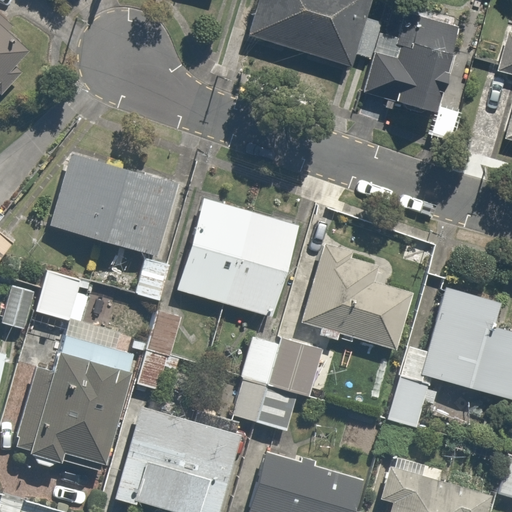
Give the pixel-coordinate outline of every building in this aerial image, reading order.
[(374,9),(363,6),(365,0),(248,0),(238,31),(343,66),(349,49),(365,52),(374,9)] [(447,22),(394,10),(388,34),(374,31),(359,98),(425,114),(447,22)] [(511,25),(508,24),(494,70),(511,74),(511,95),(503,127),(511,129),(511,25)] [(0,70),(20,50),(0,30),(0,70)] [(169,181),(61,152),(42,224),(150,253),(169,181)] [(289,224),(195,194),(166,286),(260,316),(289,224)] [(0,252),(10,238),(0,230),(0,218),(3,214),(0,211),(0,252)] [(314,323),(311,333),(331,339),(334,328),(392,345),(406,293),(370,283),(376,263),(346,255),(348,248),(318,239),(296,318),(314,323)] [(165,260),(137,256),(131,289),(159,293),(165,260)] [(59,315),(78,319),(88,279),(42,268),(32,308),(59,315)] [(27,290),(2,284),(0,289),(0,324),(17,329),(27,290)] [(435,284),(420,346),(398,340),(380,418),(411,425),(423,374),(511,395),(511,393),(511,332),(483,326),(490,297),(435,284)] [(139,345),(165,351),(175,311),(149,304),(139,345)] [(78,319),(59,315),(54,336),(46,368),(27,364),(6,448),(25,453),(25,454),(25,455),(25,456),(26,457),(26,458),(27,459),(28,460),(28,461),(29,461),(30,462),(31,462),(31,463),(32,463),(33,464),(34,464),(35,464),(36,464),(37,464),(38,464),(39,464),(40,464),(41,464),(42,464),(43,463),(44,463),(44,462),(45,462),(46,461),(47,460),(48,459),(48,458),(95,470),(124,353),(104,348),(109,327),(78,319)] [(314,348),(246,330),(235,371),(303,389),(314,348)] [(165,351),(139,345),(130,380),(156,387),(165,351)] [(251,420),(261,386),(234,378),(224,412),(251,420)] [(261,386),(251,420),(282,430),(293,395),(261,386)] [(127,506),(129,497),(185,511),(184,511),(213,511),(235,428),(127,399),(100,499),(127,506)] [(244,511),(340,511),(351,476),(260,449),(242,511),(244,511)] [(511,455),(504,453),(493,492),(511,497),(511,455)] [(374,498),(383,500),(380,511),(478,511),(484,490),(383,464),(374,498)]
